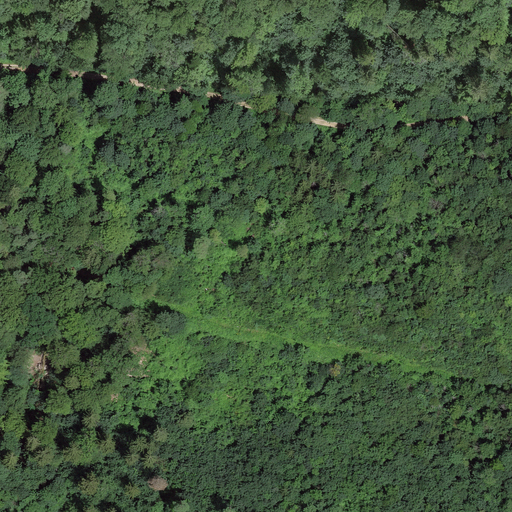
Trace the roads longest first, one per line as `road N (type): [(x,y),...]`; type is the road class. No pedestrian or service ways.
road 1 (track): [(511,385),(244,330),(135,287),(0,254)]
road 2 (track): [(0,69),(161,86),(361,129),(511,111)]
